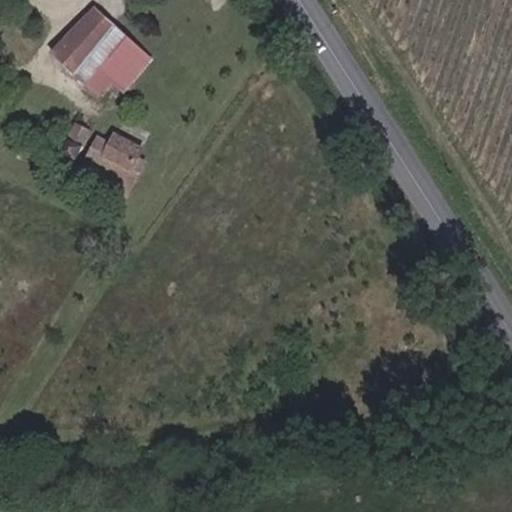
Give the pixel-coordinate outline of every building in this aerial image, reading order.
[(115,81),(138,51),(96,15),(58,55),(106,92),(115,81)] [(156,64),(138,51),(115,81),(130,93),(156,64)] [(63,152),(77,159),(85,147),(88,141),(73,133),(63,152)] [(109,160),(135,174),(146,152),(121,139),(109,160)] [(85,147),(77,159),(130,190),(138,175),(135,174),(109,160),(85,147)]
